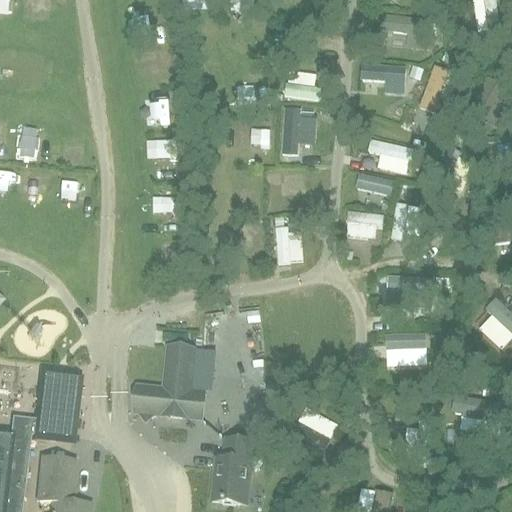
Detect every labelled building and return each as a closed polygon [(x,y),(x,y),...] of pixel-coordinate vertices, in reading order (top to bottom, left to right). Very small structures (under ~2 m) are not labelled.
[(0,0),(0,19),(14,21),(17,0),(0,0)] [(37,0),(39,18),(60,16),(59,0),(37,0)] [(486,20),(505,15),(502,4),(483,9),(486,20)] [(152,72),(154,94),(176,93),(175,71),(152,72)] [(324,99),(326,87),(301,83),(299,95),(324,99)] [(376,101),(399,101),(399,108),(421,108),(421,87),(377,86),(376,101)] [(296,113),(330,114),(330,99),(297,98),(296,113)] [(162,134),(179,133),(178,116),(161,117),(162,134)] [(311,166),(310,126),(298,126),(300,166),(311,166)] [(327,156),(328,127),(312,127),(311,156),(327,156)] [(284,162),(285,139),(265,138),(264,161),(284,162)] [(45,169),(63,172),(69,143),(51,140),(45,169)] [(6,141),(5,164),(28,165),(28,141),(6,141)] [(75,174),(99,174),(99,154),(76,153),(75,174)] [(391,166),(391,184),(411,185),(413,159),(382,157),(382,166),(391,166)] [(181,182),(181,164),(165,164),(164,181),(181,182)] [(0,193),(11,194),(12,170),(0,169),(0,193)] [(30,207),(51,207),(51,177),(30,177),(30,207)] [(72,182),(72,205),(94,206),(95,182),(72,182)] [(290,206),(314,205),(314,201),(327,200),(326,187),(289,189),(290,206)] [(272,215),(270,189),(251,191),(253,216),(272,215)] [(381,208),(403,208),(403,193),(381,192),(381,208)] [(166,212),(165,227),(177,227),(178,212),(166,212)] [(299,238),(287,239),(291,271),(315,267),(312,243),(300,245),(299,238)] [(272,242),(252,243),(253,260),(272,259),(272,242)] [(511,331),(502,322),(488,336),(510,359),(511,356),(511,331)] [(191,393),(196,351),(168,349),(164,391),(136,388),(134,414),(138,414),(140,417),(141,417),(151,418),(152,418),(155,416),(201,421),(203,395),(191,393)] [(404,357),(404,371),(430,371),(430,357),(404,357)] [(31,438),(32,438),(31,442),(75,447),(83,378),(40,373),(34,422),(12,419),(10,434),(0,432),(0,511),(2,511),(6,485),(25,487),(31,438)] [(310,433),(336,447),(343,432),(317,419),(310,433)] [(213,483),(211,503),(247,507),(253,443),(225,440),(223,460),(219,459),(217,483),(213,483)] [(89,511),(90,507),(91,507),(91,506),(70,504),(75,462),(73,462),(73,463),(43,460),(38,502),(54,503),(52,511),(89,511)] [(388,501),(386,511),(401,511),(403,503),(388,501)]
